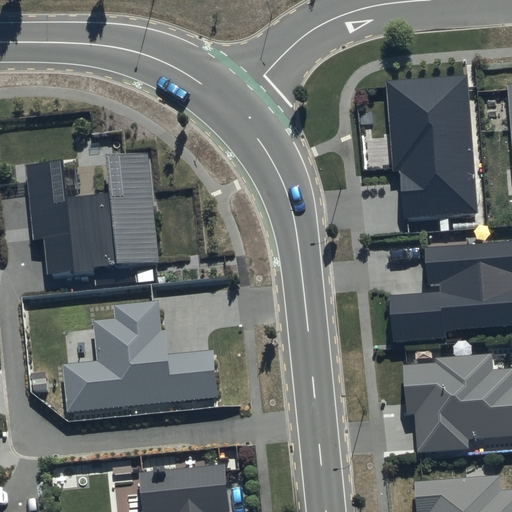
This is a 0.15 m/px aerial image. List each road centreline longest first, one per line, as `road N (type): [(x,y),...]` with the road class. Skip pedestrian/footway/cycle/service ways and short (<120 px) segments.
road 1 (tertiary): [(325,511),(295,224),(260,140),(232,108)]
road 2 (tertiary): [(232,108),(194,78),(117,46),(0,43)]
road 3 (residential): [(429,0),(320,25),(232,108)]
